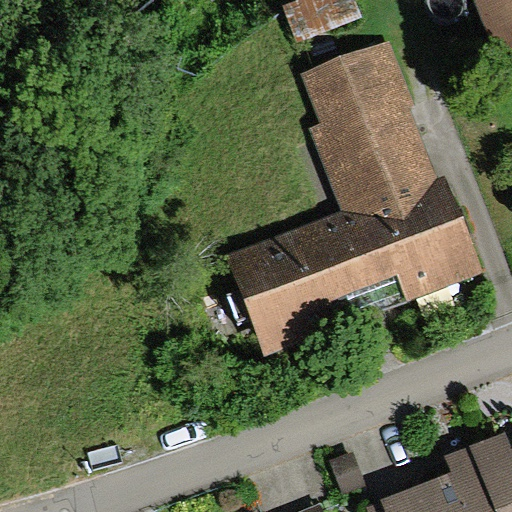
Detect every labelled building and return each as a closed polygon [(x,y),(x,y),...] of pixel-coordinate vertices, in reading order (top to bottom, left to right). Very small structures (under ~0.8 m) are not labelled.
[(353,0),(311,0),(285,11),(300,46),(362,20),(353,0)] [(511,0),(472,0),(504,77),(511,73),(511,0)] [(229,265),(267,362),(484,275),(445,178),(437,181),(409,112),(417,109),(390,41),(301,76),(323,130),(315,133),(349,217),(229,265)] [(511,511),(511,454),(369,511),(370,511),(511,511)] [(354,455),(329,465),(342,498),(367,488),(354,455)]
